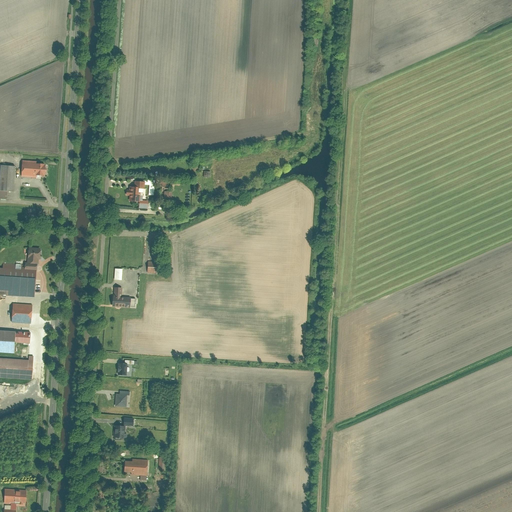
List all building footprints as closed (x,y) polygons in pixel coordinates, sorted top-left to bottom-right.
[(38,162),(23,160),(22,175),(47,177),(48,164),(38,163),(38,162)] [(17,166),(2,165),(1,190),(9,191),(16,191),(17,166)] [(135,186),(129,186),(129,189),(126,189),(126,195),(129,195),(129,201),(139,201),(139,209),(147,209),(148,200),(143,200),(143,188),(145,188),(145,182),(135,181),(135,186)] [(0,198),(9,199),(9,191),(1,190),(0,198)] [(43,249),(30,248),(29,263),(39,264),(39,258),(42,259),(43,249)] [(162,262),(148,261),(147,272),(161,273),(162,262)] [(7,266),(0,266),(0,290),(9,291),(9,294),(37,296),(39,264),(29,263),(27,263),(27,265),(7,264),(7,266)] [(121,288),(114,288),(113,307),(130,308),(130,306),(134,307),(135,299),(120,298),(121,288)] [(34,305),(14,304),(13,322),(33,323),(34,305)] [(17,331),(0,330),(0,352),(16,353),(17,342),(17,331)] [(17,331),(17,342),(32,343),(32,332),(17,331)] [(30,360),(0,357),(0,377),(33,380),(35,356),(31,356),(30,360)] [(125,364),(118,364),(118,375),(127,375),(127,364),(134,364),(134,361),(125,361),(125,364)] [(120,394),(115,394),(115,406),(126,407),(126,395),(129,395),(129,392),(120,391),(120,394)] [(123,426),(124,426),(133,427),(134,419),(123,419),(123,426)] [(123,426),(115,426),(115,438),(126,438),(126,434),(124,434),(124,426),(123,426)] [(132,461),(124,461),(124,472),(131,472),(130,475),(140,475),(140,480),(146,480),(146,476),(147,476),(148,460),(132,459),(132,461)] [(28,491),(6,489),(5,502),(12,503),(18,503),(27,504),(28,491)]
